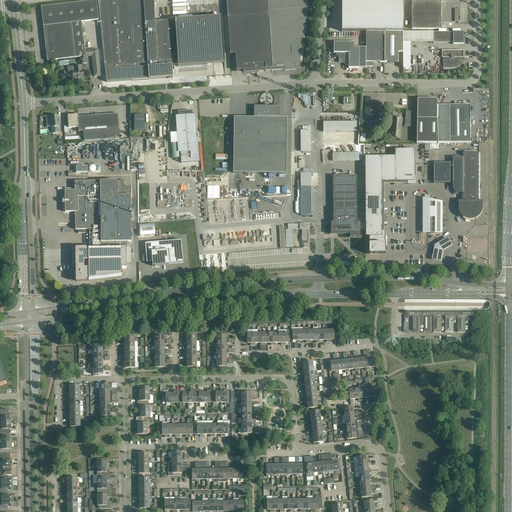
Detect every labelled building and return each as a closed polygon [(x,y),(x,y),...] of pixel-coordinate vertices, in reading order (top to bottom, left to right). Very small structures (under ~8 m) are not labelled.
[(43,26),(81,22),(99,20),(96,0),(41,7),(43,26)] [(153,0),(106,0),(98,1),(105,75),(106,82),(132,80),(132,81),(138,80),(165,79),(168,78),(173,78),(172,66),(178,65),(178,67),(207,65),(224,64),(223,46),(221,17),(175,20),(155,22),(153,0)] [(266,72),(266,69),(285,68),(285,70),(295,70),(295,69),(298,68),(299,67),(299,63),(300,63),(300,54),(302,54),(301,39),(304,39),(303,24),(305,24),(304,9),(307,9),(306,0),(226,0),(227,19),(230,55),(235,54),(236,71),(243,71),(243,73),(266,72)] [(341,0),(341,32),(366,32),(381,32),(384,32),(393,32),(403,32),(403,17),(403,1),(412,1),(441,1),(455,2),(459,2),(459,0),(341,0)] [(412,1),(412,29),(440,29),(440,23),(441,1),(412,1)] [(441,1),(440,23),(454,24),(454,23),(459,23),(459,14),(458,14),(458,10),(459,10),(460,2),(459,2),(455,2),(441,1)] [(49,61),(80,57),(85,57),(81,22),(43,26),(47,59),(49,61)] [(366,32),(365,67),(373,67),(373,62),(384,62),(384,32),(381,32),(366,32)] [(384,62),(389,62),(389,64),(397,64),(397,62),(398,62),(398,53),(403,53),(403,43),(403,32),(393,32),(384,32),(384,62)] [(433,33),(433,43),(453,43),(453,45),(463,45),(463,33),(433,33)] [(333,43),(333,53),(336,53),(336,56),(346,66),(348,66),(348,68),(359,68),(365,68),(365,48),(362,48),(359,48),(354,48),(354,43),(339,43),(333,43)] [(91,50),(92,56),(94,77),(101,76),(98,49),(91,50)] [(463,51),(442,51),(442,58),(443,58),(443,64),(443,69),(452,69),(452,68),(456,67),(459,65),(461,62),(462,58),(463,58),(463,51)] [(84,64),(87,63),(86,57),(85,57),(80,57),(81,66),(74,67),(75,71),(72,71),(73,79),(84,78),(83,71),(84,71),(84,64)] [(376,98),(366,98),(365,118),(375,118),(376,98)] [(437,99),(417,99),(416,143),(436,144),(437,119),(437,143),(471,143),(470,106),(437,106),(437,99)] [(234,118),(233,173),(286,174),(287,123),(287,118),(279,118),(279,107),(269,107),(269,106),(268,105),(267,104),(266,104),(266,105),(265,105),(265,106),(265,107),(254,106),(254,118),(234,118)] [(178,117),(181,163),(199,162),(198,138),(197,138),(197,133),(194,133),(192,116),(191,111),(178,112),(178,117)] [(410,112),(406,111),(404,126),(413,127),(414,123),(409,122),(410,112)] [(64,126),(64,133),(69,132),(69,128),(78,128),(78,132),(97,130),(97,133),(100,133),(100,130),(119,129),(118,114),(77,117),(77,115),(67,115),(68,126),(64,126)] [(134,115),(134,130),(147,130),(147,125),(144,125),(144,115),(134,115)] [(396,116),(394,115),(394,117),(390,116),(390,123),(391,123),(390,137),(400,139),(402,118),(396,117),(396,116)] [(59,120),(58,116),(50,116),(52,134),(59,133),(58,127),(59,127),(59,120)] [(357,131),(357,121),(323,122),(324,132),(357,131)] [(300,130),(301,151),(311,151),(311,130),(300,130)] [(179,143),(171,143),(172,158),(180,158),(179,143)] [(394,150),(394,157),(364,157),(365,237),(369,237),(369,244),(368,244),(369,254),(385,254),(385,244),(384,244),(384,231),(382,231),(381,182),(407,181),(407,184),(415,184),(415,176),(414,176),(414,150),(394,150)] [(479,153),(463,153),(463,158),(453,158),(453,163),(434,163),(434,183),(453,184),(453,188),(453,189),(453,190),(454,191),(454,192),(455,192),(455,193),(458,194),(459,194),(463,194),(463,203),(461,203),(461,208),(461,209),(461,210),(461,211),(461,212),(462,213),(463,214),(463,215),(464,215),(464,216),(465,217),(466,217),(467,217),(467,218),(468,218),(469,218),(470,218),(471,218),(472,218),(473,218),(474,218),(475,218),(476,217),(477,217),(477,216),(478,216),(479,215),(479,214),(480,213),(480,212),(481,211),(481,210),(481,209),(481,208),(481,203),(479,203),(479,153)] [(300,173),(301,191),(311,191),(311,173),(300,173)] [(333,222),(330,222),(331,235),(349,234),(349,237),(360,237),(360,222),(356,222),(356,176),(333,176),(333,222)] [(65,201),(64,201),(64,203),(65,203),(65,212),(75,212),(75,227),(75,230),(89,230),(89,231),(88,231),(87,232),(87,233),(88,234),(89,234),(89,249),(75,249),(76,281),(76,282),(86,282),(86,280),(122,276),(122,269),(127,269),(126,260),(131,260),(131,248),(127,248),(127,242),(131,242),(130,187),(124,187),(124,181),(74,182),(74,189),(65,189),(65,201)] [(430,200),(430,202),(428,202),(424,202),(424,233),(428,233),(430,233),(436,233),(436,217),(433,217),(433,207),(436,207),(436,201),(430,200)] [(155,235),(154,224),(139,225),(140,236),(155,235)] [(307,242),(307,224),(288,225),(288,230),(302,230),(302,242),(307,242)] [(448,238),(435,245),(432,260),(442,262),(444,252),(453,246),(448,238)] [(181,240),(145,243),(146,263),(147,263),(147,259),(152,259),(152,266),(156,266),(169,265),(169,264),(183,263),(181,240)] [(458,332),(465,333),(465,324),(468,324),(468,318),(458,318),(458,332)] [(213,341),(226,341),(226,336),(228,336),(228,332),(216,332),(216,336),(216,339),(213,339),(213,341)] [(152,340),(152,342),(164,342),(164,337),(167,337),(167,333),(154,333),(154,340),(152,340)] [(366,358),(367,370),(369,370),(369,368),(372,367),(376,367),(375,358),(371,358),(371,357),(366,358)] [(139,393),(140,396),(150,396),(149,387),(137,387),(137,393),(139,393)] [(188,403),(196,403),(196,398),(196,391),(193,391),(193,388),(190,388),(190,393),(188,393),(188,403)] [(196,403),(204,403),(204,393),(201,393),(201,390),(196,391),(196,398),(196,403)] [(207,393),(204,393),(204,403),(213,403),(212,390),(207,390),(207,393)] [(213,403),(221,403),(221,393),(218,393),(218,390),(212,390),(213,403)] [(221,393),(221,403),(226,402),(226,401),(229,401),(229,390),(223,390),(223,393),(221,393)] [(168,391),(162,391),(162,395),(163,398),(163,402),(166,402),(166,406),(171,406),(171,403),(171,393),(168,393),(168,391)] [(174,393),(171,393),(171,403),(179,403),(179,398),(179,391),(174,391),(174,393)] [(179,398),(179,403),(188,403),(188,393),(185,393),(185,391),(179,391),(179,398)] [(150,396),(140,396),(140,399),(137,399),(137,404),(144,404),(148,404),(148,401),(150,401),(150,396)] [(140,410),(140,412),(150,412),(150,407),(148,407),(148,404),(144,404),(137,404),(137,410),(140,410)] [(0,419),(1,420),(1,423),(11,423),(11,417),(9,417),(9,413),(4,413),(3,410),(0,409),(0,419)] [(97,417),(101,417),(101,420),(112,420),(112,416),(110,416),(110,411),(97,411),(97,417)] [(150,412),(140,412),(140,415),(137,415),(137,421),(135,421),(145,421),(152,421),(152,419),(150,418),(150,412)] [(145,421),(135,421),(135,426),(138,426),(138,429),(147,429),(147,424),(147,421),(152,421),(145,421)] [(0,433),(10,433),(10,429),(11,429),(11,423),(1,423),(0,423),(0,433)] [(148,434),(147,429),(138,429),(138,432),(135,432),(135,438),(142,437),(142,434),(148,434)] [(0,443),(1,443),(11,443),(11,437),(10,437),(10,433),(0,433),(0,443)] [(0,453),(6,453),(10,453),(10,450),(11,450),(11,443),(1,443),(1,447),(0,447),(0,453)] [(6,453),(0,453),(0,461),(0,462),(2,464),(3,464),(3,467),(3,475),(12,475),(12,470),(11,470),(11,467),(11,460),(6,460),(6,453)] [(96,467),(102,467),(107,467),(107,464),(109,464),(109,459),(100,459),(96,459),(96,467)] [(337,461),(332,461),(333,471),(341,470),(340,461),(337,462),(337,461)] [(107,467),(102,467),(96,467),(97,476),(109,475),(109,470),(107,470),(107,467)] [(182,468),(168,468),(168,476),(173,476),(173,474),(182,473),(182,471),(185,471),(185,477),(190,477),(190,468),(189,468),(184,468),(182,468)] [(109,475),(97,476),(97,484),(107,484),(107,481),(109,481),(109,475)] [(0,476),(0,480),(0,484),(12,485),(11,485),(12,480),(6,479),(6,476),(0,476)] [(0,484),(0,486),(0,492),(6,493),(5,493),(5,490),(11,491),(12,485),(0,484)] [(97,492),(98,492),(103,492),(110,492),(109,487),(107,487),(107,484),(97,484),(97,492)] [(0,492),(1,493),(0,498),(0,500),(12,502),(12,501),(11,501),(12,496),(6,496),(6,493),(0,492)] [(97,501),(107,500),(107,498),(110,498),(110,492),(103,492),(98,492),(98,495),(97,495),(97,501)] [(316,499),(313,499),(313,511),(315,511),(315,509),(318,509),(318,505),(322,505),(321,496),(315,496),(316,499)] [(12,502),(0,500),(0,501),(0,504),(0,508),(5,509),(5,507),(11,507),(12,502)] [(107,500),(97,501),(97,506),(98,506),(98,509),(110,509),(110,503),(107,503),(107,500)]
